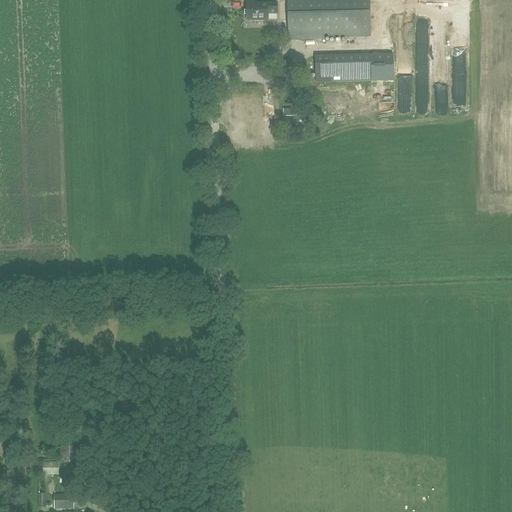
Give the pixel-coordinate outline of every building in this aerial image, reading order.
[(370,35),(368,0),(287,0),(289,40),(324,39),(324,37),(370,35)] [(268,14),(277,13),(277,3),(254,4),(254,2),(247,2),(247,20),(268,20),(268,14)] [(315,56),(316,82),(372,80),(371,54),(315,56)] [(437,66),(438,111),(449,110),(448,65),(437,66)] [(414,68),(401,68),(401,116),(414,116),(414,68)] [(419,75),(419,91),(430,92),(430,75),(419,75)] [(263,86),(250,86),(252,138),(265,138),(263,86)] [(79,449),(60,448),(60,462),(67,462),(67,493),(80,492),(79,462),(79,449)] [(44,475),(58,475),(59,462),(44,462),(44,475)] [(46,508),(47,494),(38,494),(37,508),(46,508)] [(73,509),(74,495),(54,495),(54,509),(73,509)]
